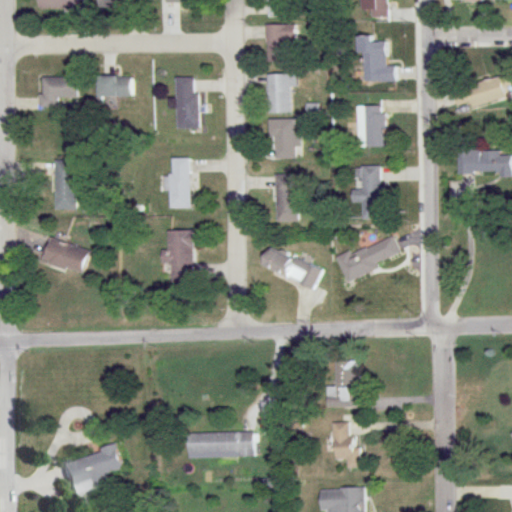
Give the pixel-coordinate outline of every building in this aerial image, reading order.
[(292,0),(268,0),(269,17),(292,17),(292,0)] [(390,0),(371,0),(371,17),(390,17),(390,0)] [(290,41),(297,41),(297,25),(269,25),(269,63),(290,63),(290,41)] [(365,54),(365,83),(398,83),(398,66),(387,66),(387,36),(359,36),(359,54),(365,54)] [(270,74),(270,113),(294,113),(294,88),(299,88),(299,74),(270,74)] [(59,108),(59,98),(79,98),(80,77),(42,77),(42,108),(59,108)] [(135,97),(135,77),(99,77),(99,97),(135,97)] [(507,99),(501,77),(454,90),(460,112),(507,99)] [(200,130),(200,78),(178,78),(178,130),(200,130)] [(360,106),(360,148),(387,148),(387,106),(360,106)] [(300,160),(300,130),(297,130),(297,120),(272,120),(272,160),(300,160)] [(511,150),(460,151),(460,178),(511,177),(511,150)] [(171,209),(192,209),(192,158),(171,158),(171,209)] [(79,162),(57,162),(57,212),(79,212),(79,162)] [(363,166),(363,220),(384,220),(384,166),(363,166)] [(277,175),(278,222),(302,221),(301,175),(277,175)] [(195,231),(167,231),(167,264),(173,264),(173,284),(195,284),(195,231)] [(402,257),(394,238),(340,260),(348,280),(402,257)] [(44,263),(86,275),(93,252),(52,239),(44,263)] [(316,290),(324,270),(268,247),(260,267),(316,290)] [(330,357),(331,408),(359,407),(359,357),(330,357)] [(362,448),(352,448),(352,423),(333,423),(333,460),(348,460),(348,469),(362,469),(362,448)] [(189,457),(257,456),(256,432),(189,434),(189,457)] [(109,485),(107,474),(122,470),(117,449),(62,460),(69,493),(109,485)] [(366,511),(366,489),(321,489),(320,511),(366,511)]
